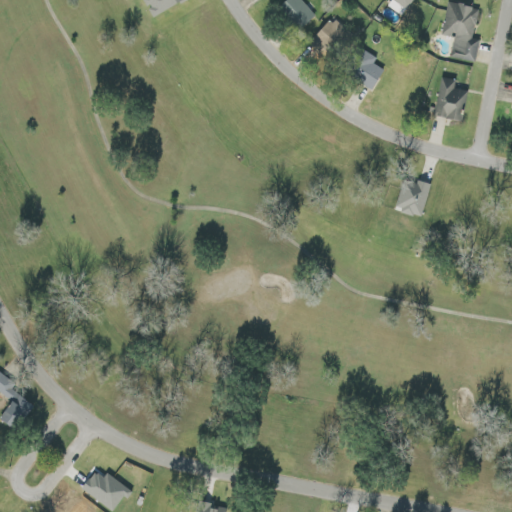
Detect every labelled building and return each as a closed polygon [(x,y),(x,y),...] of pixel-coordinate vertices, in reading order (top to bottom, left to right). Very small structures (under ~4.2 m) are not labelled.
[(144,0),(152,17),(187,0),(144,0)] [(317,16),(301,0),(288,0),(280,7),(302,30),(317,16)] [(392,0),(388,6),(403,17),(414,0),(392,0)] [(476,62),(480,40),(474,39),(480,8),(448,2),(442,35),(455,37),(451,57),(476,62)] [(328,54),(350,35),(335,19),(310,42),(319,53),(323,49),(328,54)] [(384,70),(373,64),(376,58),(366,53),(354,76),(376,87),(384,70)] [(456,88),(458,80),(442,77),(435,115),(464,121),(469,91),(456,88)] [(395,210),(421,218),(432,184),(419,180),(416,187),(403,183),(395,210)] [(0,393),(13,402),(1,420),(17,431),(34,405),(12,390),(16,384),(0,372),(0,393)] [(86,488),(120,507),(130,489),(96,470),(86,488)]
